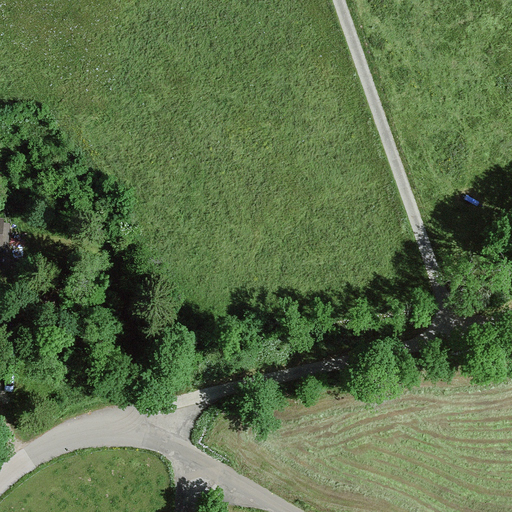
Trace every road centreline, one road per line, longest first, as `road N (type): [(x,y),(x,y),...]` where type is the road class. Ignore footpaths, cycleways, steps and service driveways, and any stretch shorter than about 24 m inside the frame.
road 1 (track): [(339,0),(460,335)]
road 2 (residential): [(0,479),(39,450),(98,428),(169,444),(287,511)]
